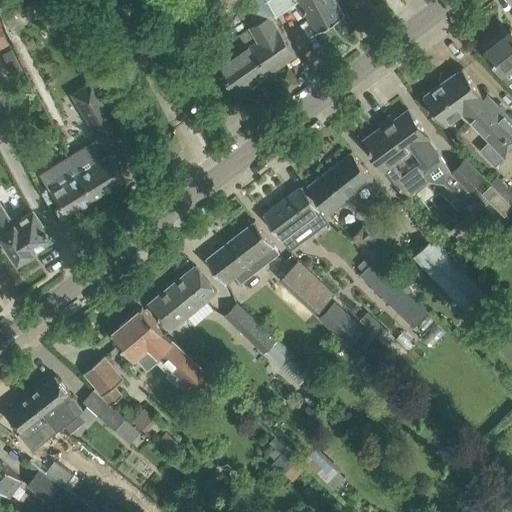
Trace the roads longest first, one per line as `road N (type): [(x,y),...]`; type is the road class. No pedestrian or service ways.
road 1 (tertiary): [(0,344),(452,0)]
road 2 (unknown): [(89,274),(0,136)]
